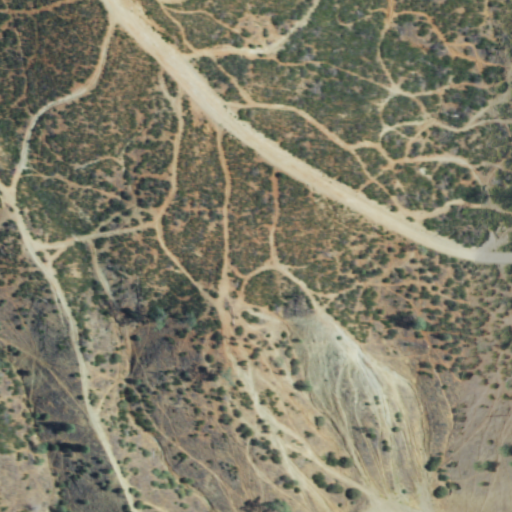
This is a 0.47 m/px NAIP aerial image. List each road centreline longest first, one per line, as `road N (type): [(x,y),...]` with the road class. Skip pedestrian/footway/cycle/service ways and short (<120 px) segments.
road 1 (track): [(102,0),(244,139),(445,248),(511,257)]
road 2 (track): [(0,212),(130,511)]
road 3 (track): [(168,59),(298,49),(323,0)]
